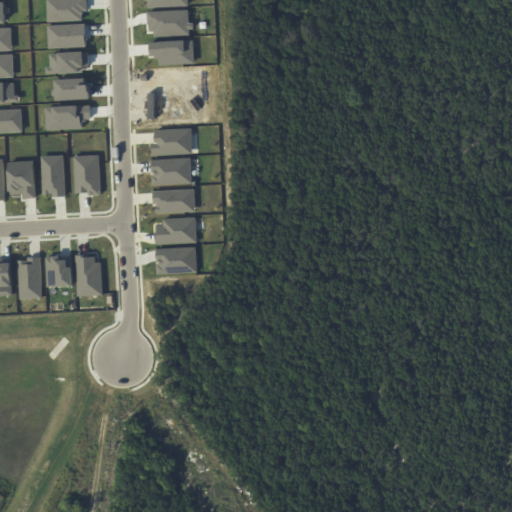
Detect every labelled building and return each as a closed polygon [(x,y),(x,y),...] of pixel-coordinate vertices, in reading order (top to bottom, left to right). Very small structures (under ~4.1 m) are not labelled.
[(184,0),(185,6),(144,8),(144,0),(184,0)] [(154,130),(190,128),(192,153),(152,156),(151,143),(155,142),(154,130)] [(41,156),(63,155),(65,196),(52,197),(52,194),(43,195),(41,156)] [(98,155),(74,156),(75,193),(88,193),(88,195),(100,195),(98,155)] [(190,158),(151,160),(151,173),(154,173),(154,176),(152,176),(152,185),(191,183),(190,158)] [(35,161),(9,162),(10,195),(22,195),(22,199),(35,199),(35,161)] [(152,191),(194,189),(195,211),(156,213),(156,204),(153,204),(152,191)] [(195,218),(163,219),(163,225),(157,225),(158,232),(155,232),(155,244),(197,243),(195,218)] [(195,247),(156,249),(157,262),(158,262),(158,264),(157,264),(157,274),(196,272),(195,247)] [(48,287),(73,287),(72,256),(47,257),(48,287)] [(101,296),(100,256),(76,256),(77,296),(101,296)] [(20,299),(42,298),(41,258),(19,259),(20,299)] [(0,296),(13,296),(11,261),(0,261),(0,296)]
